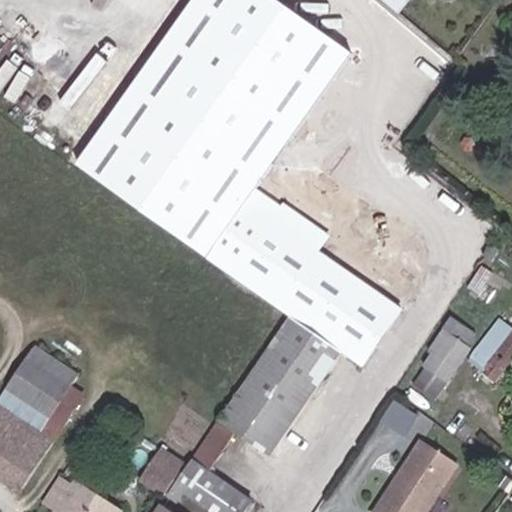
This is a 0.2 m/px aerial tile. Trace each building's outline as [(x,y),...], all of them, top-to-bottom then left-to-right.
[(276,0),(194,0),(77,165),(126,199),(287,314),(290,317),(169,495),(179,502),(185,493),(213,511),(244,511),(252,501),(209,470),(235,432),(272,456),(328,371),(336,359),(347,367),(346,369),(357,376),(403,310),(319,253),(331,235),(286,204),(284,207),(257,189),(354,54),(276,0)] [(385,0),(399,11),(408,0),(385,0)] [(492,46),(483,45),(481,55),(491,56),(492,46)] [(421,135),(456,151),(469,121),(434,106),(421,135)] [(488,245),(482,255),(493,261),(499,252),(488,245)] [(511,360),(511,327),(500,318),(468,361),(495,383),(511,360)] [(469,339),(465,319),(450,323),(454,343),(469,339)] [(0,478),(20,491),(84,395),(71,387),(79,375),(35,346),(0,399),(0,478)] [(455,368),(435,353),(425,367),(447,382),(455,368)] [(339,379),(346,369),(347,367),(336,359),(328,371),(339,379)] [(402,399),(385,428),(391,432),(388,437),(410,450),(430,415),(402,399)] [(149,465),(172,482),(194,450),(169,434),(149,465)] [(427,511),(458,465),(421,441),(401,471),(405,473),(401,480),(397,477),(374,511),(427,511)] [(122,511),(73,482),(72,485),(59,477),(43,501),(56,509),(54,511),(122,511)]
